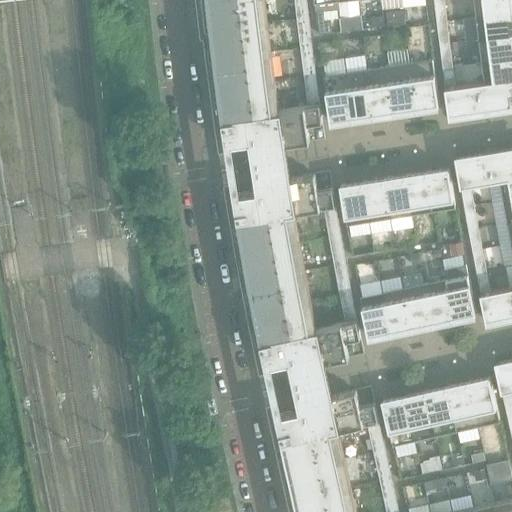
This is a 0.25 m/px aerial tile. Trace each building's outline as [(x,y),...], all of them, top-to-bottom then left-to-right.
[(288,144),(310,141),(308,125),(322,122),(320,110),(313,50),(306,0),(207,0),(217,77),(224,129),(227,145),(250,142),(258,141),(259,149),(284,145),(288,144)] [(337,0),(314,0),(316,11),(338,9),(337,0)] [(447,0),(434,0),(436,8),(448,7),(447,0)] [(511,12),(511,0),(474,0),(477,17),(511,12)] [(449,16),(448,7),(436,8),(437,18),(449,16)] [(387,26),(405,24),(403,10),(386,11),(387,26)] [(511,34),(511,12),(477,17),(479,39),(511,34)] [(344,17),(345,31),(363,29),(361,15),(344,17)] [(371,17),(372,28),(383,26),(381,15),(371,17)] [(450,20),(449,16),(437,18),(438,28),(450,26),(450,20)] [(331,21),(317,22),(319,34),(332,32),(331,21)] [(452,36),(450,26),(438,28),(439,37),(452,36)] [(511,56),(511,34),(479,39),(481,52),(482,60),(511,56)] [(452,42),(452,36),(439,37),(441,47),(453,46),(452,42)] [(454,55),(453,46),(441,47),(442,57),(454,55)] [(374,115),(368,69),(365,54),(344,58),(346,72),(353,118),(374,115)] [(455,64),(454,55),(442,57),(443,67),(455,65),(455,64)] [(511,77),(511,56),(482,60),(485,81),(485,82),(511,77)] [(437,90),(433,59),(410,62),(417,108),(440,105),(437,90)] [(417,108),(410,62),(389,65),(396,111),(417,108)] [(396,111),(389,65),(368,69),(374,115),(396,111)] [(456,75),(455,65),(443,67),(444,76),(456,75)] [(353,118),(346,72),(324,75),(329,108),(331,121),(353,118)] [(458,84),(456,75),(444,76),(445,86),(458,84)] [(511,105),(511,101),(511,93),(511,77),(485,82),(485,81),(458,84),(445,86),(446,89),(450,115),(511,105)] [(350,357),(346,341),(361,338),(358,325),(357,319),(347,266),(335,205),(335,201),(332,187),(318,189),(315,173),(293,176),(292,168),(289,152),(288,144),(284,145),(259,149),(258,141),(250,142),(253,158),(255,174),(258,191),(234,196),(237,211),(252,295),(263,351),(267,366),(290,362),(298,360),(299,368),(323,362),(327,362),(350,357)] [(511,175),(511,147),(456,157),(460,180),(461,186),(473,184),(500,179),(500,178),(511,175)] [(452,182),(449,168),(427,171),(433,211),(456,207),(452,182)] [(433,211),(427,171),(406,175),(412,214),(433,211)] [(412,214),(406,175),(384,178),(391,218),(412,214)] [(511,198),(511,175),(500,178),(500,179),(504,200),(511,198)] [(391,218),(384,178),(363,182),(369,221),(391,218)] [(369,221),(363,182),(341,185),(343,199),(347,225),(369,221)] [(475,193),(473,184),(461,186),(463,196),(475,193)] [(476,203),(475,193),(463,196),(464,205),(476,203)] [(477,204),(476,203),(464,205),(466,215),(478,213),(477,204)] [(480,222),(479,219),(478,213),(466,215),(468,225),(480,222)] [(481,226),(480,222),(468,225),(470,234),(482,232),(481,226)] [(484,242),(482,232),(470,234),(471,244),(484,242)] [(464,254),(462,242),(449,244),(451,256),(464,254)] [(485,248),(484,242),(471,244),(473,254),(485,251),(485,248)] [(441,256),(440,249),(432,250),(433,258),(441,256)] [(487,261),(485,251),(473,254),(475,263),(487,261)] [(419,253),(410,254),(412,265),(421,263),(419,253)] [(489,269),(487,261),(475,263),(477,273),(489,271),(489,269)] [(491,280),(489,271),(477,273),(479,282),(491,280)] [(473,299),(468,274),(446,279),(454,318),(476,313),(473,299)] [(454,318),(446,279),(425,283),(433,322),(454,318)] [(493,290),(491,280),(479,282),(481,292),(493,290)] [(433,322),(425,283),(404,288),(412,327),(433,322)] [(511,315),(511,285),(493,290),(481,292),(482,297),(487,321),(511,315)] [(412,327),(404,288),(383,292),(391,331),(412,327)] [(391,331),(383,292),(360,297),(366,323),(369,336),(391,331)] [(511,359),(496,363),(501,385),(502,391),(511,388),(511,359)] [(399,511),(392,482),(378,420),(377,416),(374,402),(360,405),(356,390),(334,395),(332,386),(331,378),(329,370),(327,362),(323,362),(299,368),(298,360),(290,362),(293,378),(297,394),(300,410),(277,415),(281,431),(298,511),(399,511)] [(493,387),(490,376),(468,381),(478,426),(500,421),(493,387)] [(478,426),(468,381),(447,386),(457,431),(478,426)] [(457,431),(447,386),(426,390),(436,436),(457,431)] [(511,399),(511,388),(502,391),(504,401),(511,399)] [(436,436),(426,390),(405,395),(415,440),(436,436)] [(415,440),(405,395),(383,400),(386,414),(393,445),(415,440)] [(471,454),(473,462),(485,460),(483,451),(471,454)] [(463,464),(462,456),(451,458),(453,466),(463,464)] [(511,478),(511,474),(509,459),(486,464),(487,466),(487,468),(490,478),(491,484),(511,478)] [(442,469),(440,460),(421,464),(423,473),(442,469)] [(490,478),(487,468),(473,471),(475,481),(490,478)] [(447,487),(445,477),(424,482),(426,491),(447,487)] [(511,511),(511,497),(495,501),(497,511),(511,511)] [(497,511),(495,501),(474,506),(474,511),(497,511)]
